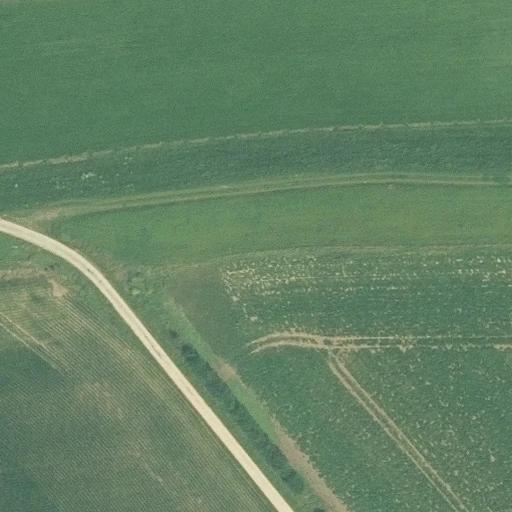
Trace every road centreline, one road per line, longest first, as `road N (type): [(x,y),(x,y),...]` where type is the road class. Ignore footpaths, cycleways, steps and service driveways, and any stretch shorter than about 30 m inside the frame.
road 1 (track): [(29,239),(47,218),(78,209),(236,189),(511,179)]
road 2 (unclassified): [(0,226),(81,261),(292,511)]
